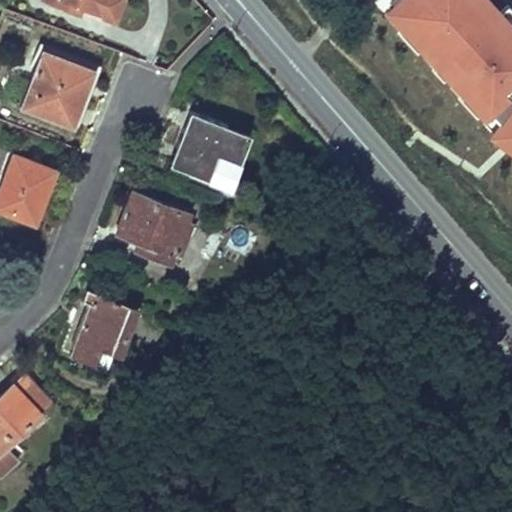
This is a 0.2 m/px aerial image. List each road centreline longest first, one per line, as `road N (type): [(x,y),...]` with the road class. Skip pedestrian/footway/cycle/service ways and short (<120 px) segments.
road 1 (primary): [(511,314),(237,0)]
road 2 (residential): [(0,317),(49,273),(135,100)]
